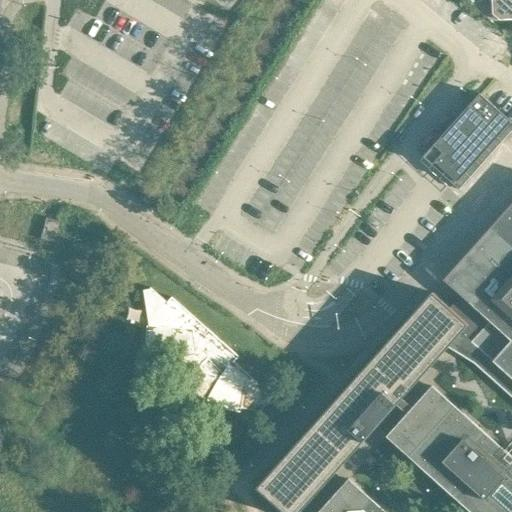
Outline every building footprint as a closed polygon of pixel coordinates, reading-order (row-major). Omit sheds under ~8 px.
[(511,0),(492,0),(492,1),(493,14),(500,21),(511,20),(511,0)] [(460,190),(461,190),(462,189),(461,189),(461,188),(511,131),(511,121),(479,92),(422,155),(423,156),(422,156),(460,190)] [(511,511),(511,204),(490,229),(444,280),(461,295),(450,308),(438,297),(433,292),(431,295),(414,314),(377,355),(258,488),(284,511),(301,511),(397,405),(408,414),(388,436),(472,511),(386,511),(350,479),(320,511),(511,511)] [(41,239),(57,243),(63,222),(47,218),(41,239)] [(151,289),(144,290),(149,325),(147,325),(145,361),(171,356),(186,379),(182,382),(201,411),(207,405),(240,412),(241,408),(260,412),(270,401),(273,398),(274,398),(274,397),(268,391),(235,362),(239,357),(173,297),(168,302),(151,287),(151,288),(151,289)] [(131,306),(128,318),(144,321),(146,309),(131,306)]
